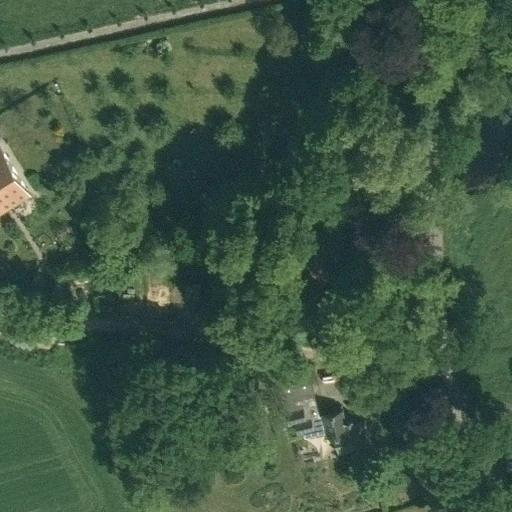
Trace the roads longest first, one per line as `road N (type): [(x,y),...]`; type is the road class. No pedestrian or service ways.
road 1 (tertiary): [(510,511),(450,407),(433,358),(423,0)]
road 2 (unknown): [(433,358),(35,325),(0,311)]
